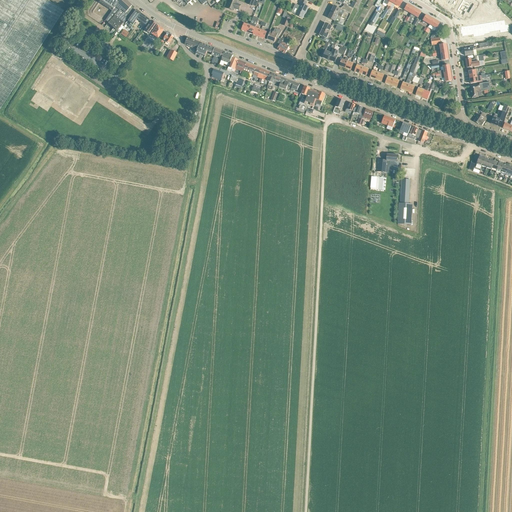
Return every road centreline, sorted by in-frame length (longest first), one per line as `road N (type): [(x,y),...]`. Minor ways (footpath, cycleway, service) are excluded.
road 1 (track): [(305,511),(325,128)]
road 2 (track): [(126,511),(194,134)]
road 3 (track): [(198,182),(140,494),(127,498)]
road 4 (tertiary): [(473,143),(178,29)]
road 5 (residential): [(114,77),(123,91),(194,134),(208,67),(183,47),(178,29)]
road 6 (track): [(188,183),(198,182),(219,91),(325,128)]
road 7 (residential): [(463,117),(298,60)]
road 8 (unclassified): [(325,128),(334,119),(417,148),(473,143)]
road 9 (residential): [(114,77),(122,56),(77,24),(64,43),(108,71)]
